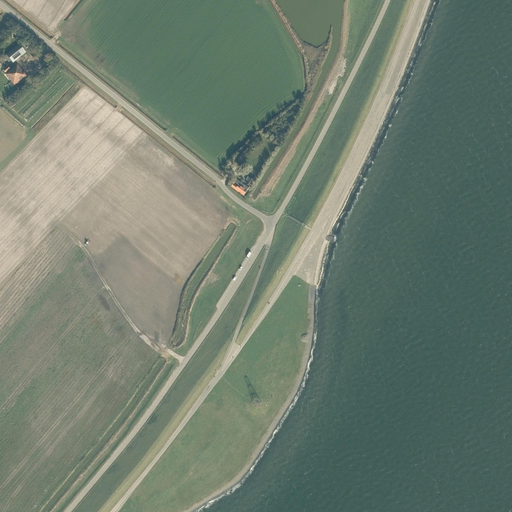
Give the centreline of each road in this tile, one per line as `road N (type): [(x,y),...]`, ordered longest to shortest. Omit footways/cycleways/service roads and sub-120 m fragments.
road 1 (tertiary): [(67,511),(164,391),(273,224)]
road 2 (unclassified): [(273,224),(0,3)]
road 3 (tertiary): [(273,224),(387,0)]
